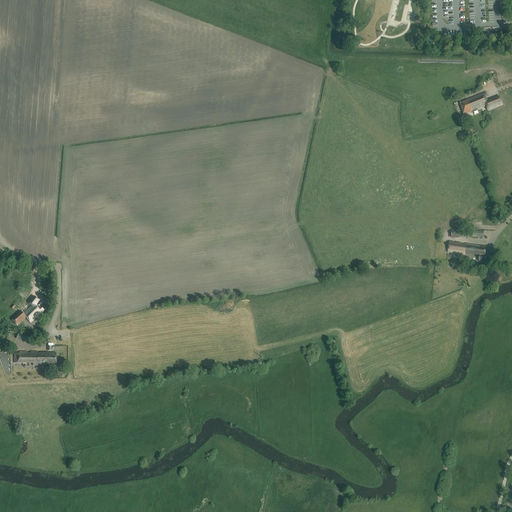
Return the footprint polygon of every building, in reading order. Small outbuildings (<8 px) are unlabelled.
[(468,100),(460,104),(464,115),(486,106),(488,111),(503,106),(500,97),(487,102),(486,98),(488,97),(486,93),(468,100)] [(449,242),(448,252),(465,255),(465,254),(468,255),(468,254),(478,255),(478,256),(480,256),(480,255),(486,256),(487,247),(480,246),(479,247),(477,246),(478,246),(466,244),(465,250),(462,250),(462,249),(458,248),(459,243),(449,242)] [(32,306),(23,314),(21,312),(12,321),(17,326),(26,318),(31,323),(39,314),(40,315),(44,310),(40,307),(39,308),(38,306),(37,304),(39,300),(34,296),(29,303),(32,306)] [(17,339),(25,342),(27,337),(19,334),(17,339)] [(19,354),(14,354),(14,363),(33,363),(33,366),(48,366),(48,365),(49,365),(49,369),(56,369),(56,353),(40,353),(40,354),(37,354),(37,352),(31,352),(30,354),(27,354),(27,352),(20,352),(19,354)]
